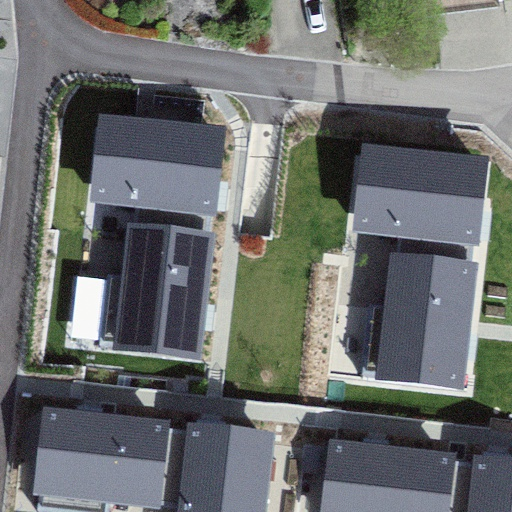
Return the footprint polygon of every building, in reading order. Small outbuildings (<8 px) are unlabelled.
[(219,138),(104,121),(93,197),(207,214),(219,138)] [(480,167),(366,158),(360,229),(475,243),(480,167)] [(206,237),(130,229),(119,345),(195,352),(206,237)] [(471,269),(395,260),(381,378),(458,387),(471,269)] [(161,430),(47,419),(40,494),(154,505),(161,430)] [(256,511),(264,441),(192,434),(183,511),(256,511)] [(445,511),(451,460),(332,447),(325,511),(445,511)] [(511,511),(511,466),(478,463),(472,511),(511,511)]
